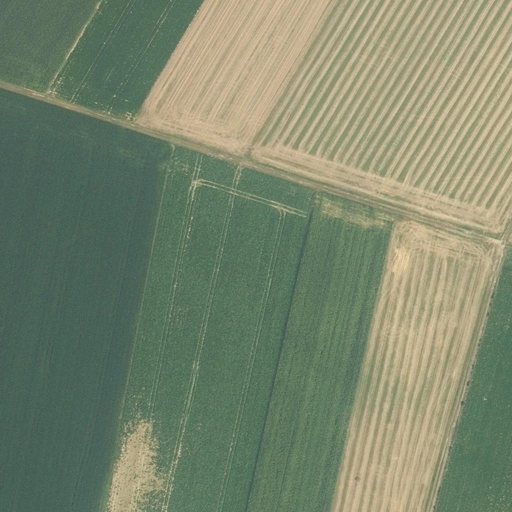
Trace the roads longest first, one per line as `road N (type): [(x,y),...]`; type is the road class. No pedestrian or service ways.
road 1 (track): [(511,251),(0,87)]
road 2 (track): [(437,511),(511,242)]
road 3 (track): [(107,511),(116,470),(0,448)]
